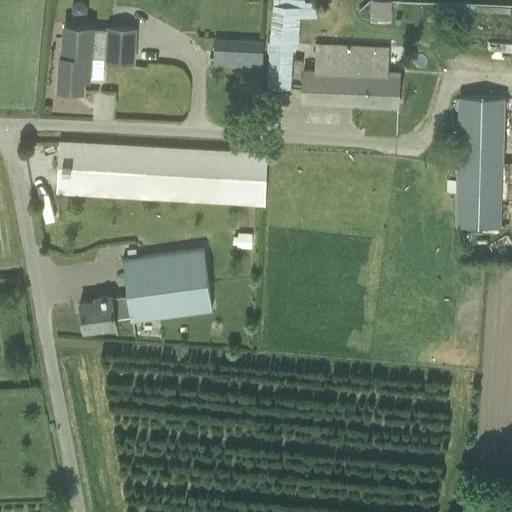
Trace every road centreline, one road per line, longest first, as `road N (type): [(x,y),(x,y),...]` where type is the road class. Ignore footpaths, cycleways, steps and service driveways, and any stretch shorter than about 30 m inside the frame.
road 1 (unclassified): [(420,148),(0,134)]
road 2 (unclassified): [(77,511),(11,156),(0,134)]
